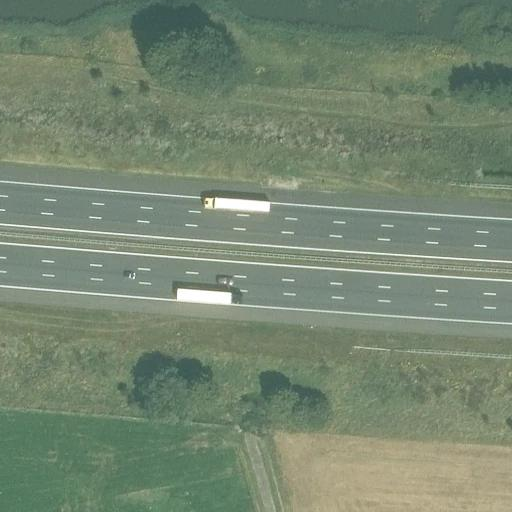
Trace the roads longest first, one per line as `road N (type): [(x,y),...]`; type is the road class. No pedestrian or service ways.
road 1 (motorway): [(0,265),(511,302)]
road 2 (motorway): [(511,240),(0,204)]
